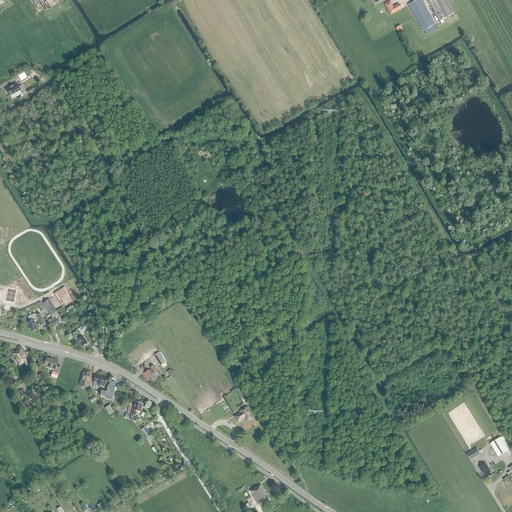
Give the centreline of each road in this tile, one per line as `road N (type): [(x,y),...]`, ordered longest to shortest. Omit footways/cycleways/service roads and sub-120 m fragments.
road 1 (track): [(511,427),(444,348),(379,382),(254,177),(263,163),(256,142),(166,139),(130,160),(98,152)]
road 2 (track): [(98,152),(111,185),(229,363),(333,306)]
road 3 (track): [(511,127),(461,40),(376,94),(463,234)]
road 4 (track): [(429,211),(359,93),(256,142)]
road 5 (track): [(300,252),(424,210),(453,252),(472,257)]
road 6 (tertiary): [(329,511),(162,399)]
road 7 (tertiary): [(162,399),(98,360),(0,333)]
road 8 (track): [(379,382),(333,433),(293,450),(303,494)]
road 9 (track): [(0,169),(38,221),(111,185)]
road 10 (track): [(144,237),(195,200),(247,141)]
road 11 (track): [(441,499),(373,388)]
road 12 (residential): [(219,511),(158,414),(162,399)]
road 13 (track): [(98,360),(149,245)]
road 14 (track): [(511,239),(472,257),(511,323)]
road 15 (track): [(0,145),(19,160),(82,132),(98,152)]
